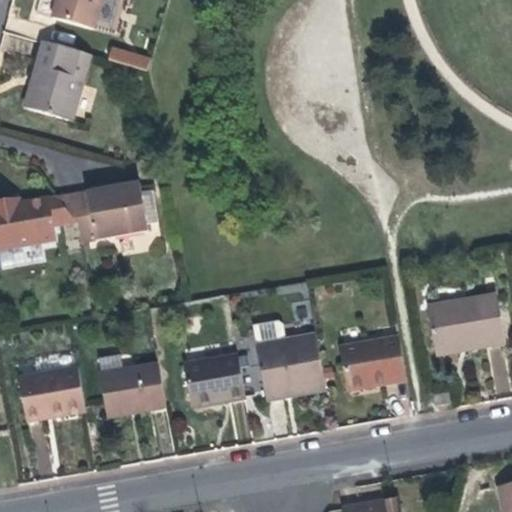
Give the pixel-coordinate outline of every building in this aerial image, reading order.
[(53,23),(70,28),(77,0),(67,0),(65,8),(58,6),(53,23)] [(110,39),(120,0),(77,0),(70,28),(110,39)] [(76,114),(91,61),(43,47),(37,67),(40,67),(36,81),(31,101),(76,114)] [(110,54),(106,65),(145,76),(148,66),(129,60),(129,59),(110,54)] [(70,197),(80,246),(145,234),(135,185),(100,191),(70,197)] [(0,200),(0,207),(20,204),(19,197),(3,200),(0,200)] [(20,204),(0,207),(0,250),(55,241),(47,199),(20,204)] [(428,308),(435,347),(471,341),(473,349),(488,346),(506,343),(498,296),(428,308)] [(256,328),(260,348),(288,343),(285,327),(281,324),(256,328)] [(341,347),(348,386),(363,383),(364,389),(384,386),(407,382),(399,337),(341,347)] [(327,391),(318,338),(288,343),(260,348),(269,401),(302,395),(327,391)] [(437,355),(473,349),(471,341),(435,347),(437,355)] [(35,361),(37,376),(75,370),(72,355),(35,361)] [(98,360),(101,375),(123,371),(121,357),(98,360)] [(247,401),(239,358),(186,367),(193,410),(219,406),(247,401)] [(123,371),(101,375),(99,376),(107,419),(136,414),(166,409),(159,365),(123,371)] [(18,380),(26,423),(42,420),(41,416),(51,414),(52,419),(85,412),(77,369),(75,370),(37,376),(18,380)] [(364,390),(364,389),(363,383),(348,386),(349,393),(364,390)] [(438,396),(439,407),(453,404),(451,394),(438,396)] [(511,511),(511,485),(497,489),(501,511),(511,511)] [(395,511),(394,502),(376,505),(377,511),(372,511),(354,511),(354,509),(338,511),(337,511),(395,511)]
